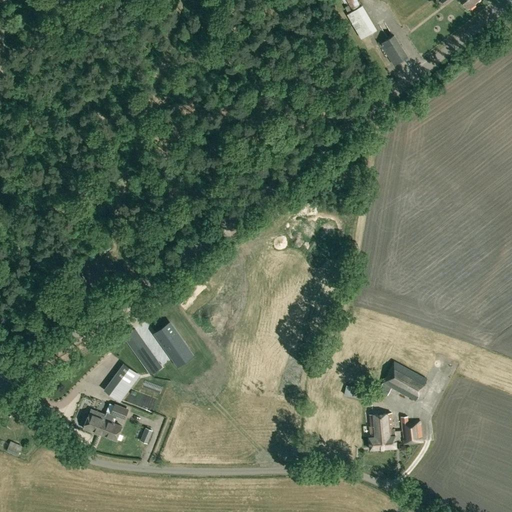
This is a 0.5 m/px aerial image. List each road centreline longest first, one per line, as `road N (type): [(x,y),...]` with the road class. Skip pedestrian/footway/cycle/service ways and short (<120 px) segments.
road 1 (unclassified): [(1,383),(511,1)]
road 2 (unclassified): [(424,511),(374,481),(332,469),(147,470),(94,461),(46,436),(1,383)]
road 3 (track): [(164,0),(119,191),(125,296)]
